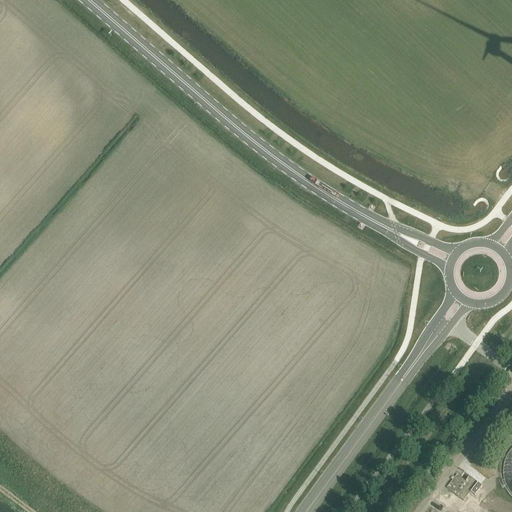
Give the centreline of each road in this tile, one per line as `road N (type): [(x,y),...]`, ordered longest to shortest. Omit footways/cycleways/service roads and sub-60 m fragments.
road 1 (tertiary): [(395,233),(307,182),(88,0)]
road 2 (unclassified): [(433,333),(304,511)]
